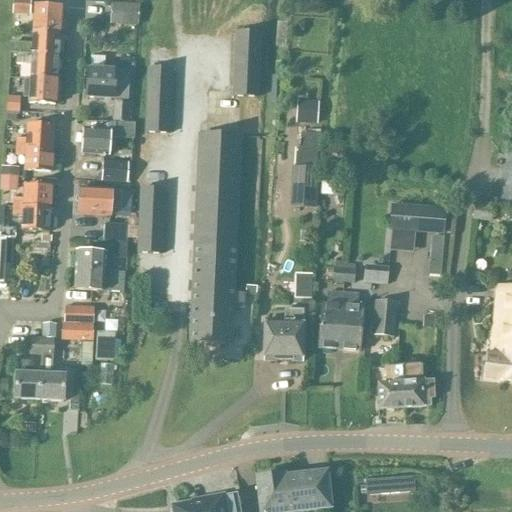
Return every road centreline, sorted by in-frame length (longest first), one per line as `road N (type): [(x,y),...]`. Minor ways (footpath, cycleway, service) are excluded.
road 1 (tertiary): [(0,503),(118,487),(266,442),(511,447)]
road 2 (residential): [(0,312),(55,314),(74,0)]
